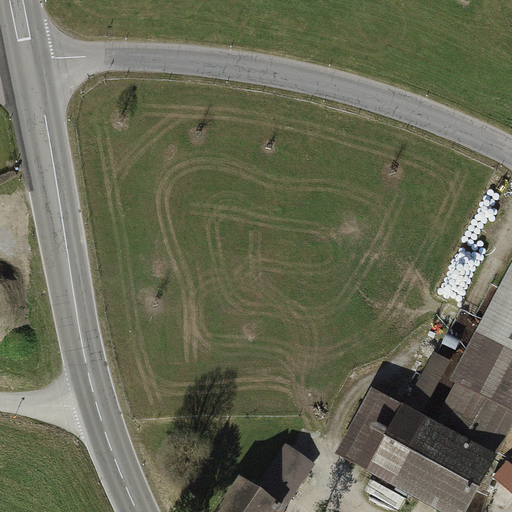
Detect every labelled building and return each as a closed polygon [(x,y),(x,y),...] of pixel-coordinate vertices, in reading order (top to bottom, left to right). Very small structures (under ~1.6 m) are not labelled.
[(511,266),(444,388),(453,393),(511,425),(511,266)] [(413,511),(463,511),(511,425),(453,393),(431,432),(418,425),(456,356),(445,350),(436,365),(432,363),(402,416),(367,397),(329,466),(413,511)] [(323,454),(302,443),(297,454),(317,464),(323,454)] [(245,493),(273,511),(282,511),(310,470),(275,447),(245,493)] [(511,472),(509,469),(496,484),(511,498),(511,472)] [(264,511),(234,491),(219,511),(264,511)]
